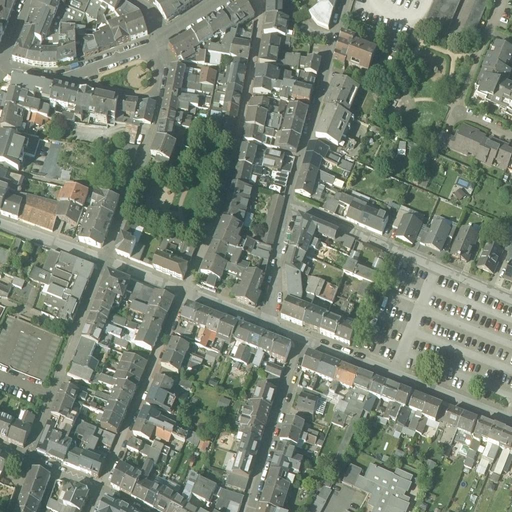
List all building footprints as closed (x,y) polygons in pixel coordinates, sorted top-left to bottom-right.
[(0,0),(0,16),(10,18),(16,0),(0,0)] [(58,5),(46,0),(37,0),(33,13),(25,31),(38,34),(35,42),(35,43),(41,45),(43,41),(43,40),(58,5)] [(46,0),(58,5),(64,8),(67,3),(65,2),(66,0),(46,0)] [(64,8),(85,17),(85,16),(92,0),(66,0),(65,2),(67,3),(64,8)] [(92,0),(85,16),(92,20),(98,9),(94,7),(97,3),(92,0)] [(122,2),(118,0),(107,0),(103,7),(107,9),(114,14),(122,2)] [(164,0),(165,0),(155,6),(165,21),(168,22),(185,11),(177,0),(164,0)] [(177,0),(185,11),(199,2),(197,0),(177,0)] [(271,0),(267,0),(267,18),(282,21),(282,0),(276,0),(273,2),(271,0)] [(320,7),(311,14),(319,24),(329,28),(333,12),(324,0),(321,0),(318,3),(320,7)] [(324,0),(333,12),(336,0),(324,0)] [(435,0),(422,30),(445,38),(461,0),(435,0)] [(476,0),(458,42),(470,46),(489,0),(476,0)] [(114,14),(123,24),(141,17),(139,13),(122,2),(114,14)] [(244,2),(229,12),(239,27),(254,17),(244,2)] [(98,9),(92,20),(97,22),(98,14),(103,7),(97,3),(94,7),(98,9)] [(52,40),(53,46),(55,46),(60,45),(60,40),(60,29),(76,30),(76,31),(79,31),(82,25),(83,22),(85,17),(64,8),(58,5),(43,40),(46,41),(52,40)] [(103,7),(98,14),(103,17),(106,13),(105,12),(107,9),(103,7)] [(228,12),(222,16),(232,31),(239,27),(229,12),(228,12)] [(104,18),(103,17),(98,14),(97,22),(96,28),(106,24),(104,18)] [(328,31),(329,28),(319,24),(311,14),(309,15),(317,26),(328,31)] [(0,34),(3,35),(10,18),(0,16),(0,34)] [(222,16),(216,21),(226,35),(231,32),(232,31),(222,16)] [(147,35),(141,17),(123,24),(130,42),(144,37),(144,36),(147,35)] [(288,22),(282,21),(267,18),(264,35),(277,38),(285,39),(288,22)] [(225,40),(226,35),(216,21),(216,20),(211,23),(205,27),(212,41),(220,36),(222,39),(225,40)] [(108,29),(109,31),(115,47),(130,42),(123,24),(108,29)] [(199,48),(212,41),(205,27),(191,35),(199,48)] [(240,45),(243,34),(239,27),(237,34),(234,44),(240,45)] [(60,29),(60,40),(76,41),(76,30),(76,31),(76,30),(60,29)] [(85,58),(98,54),(94,41),(91,41),(86,41),(86,38),(86,31),(79,31),(76,31),(76,30),(76,41),(76,47),(80,46),(85,58)] [(13,61),(27,65),(32,52),(35,42),(38,34),(25,31),(19,47),(13,61)] [(91,41),(94,41),(95,41),(96,33),(96,32),(90,32),(86,31),(86,38),(92,38),(91,41)] [(98,54),(115,47),(109,31),(100,35),(101,39),(95,41),(94,41),(98,54)] [(230,59),(234,44),(237,34),(231,32),(226,35),(225,40),(221,51),(220,57),(221,58),(230,59)] [(240,45),(250,47),(250,44),(251,35),(243,34),(240,45)] [(180,59),(182,63),(192,58),(194,57),(192,52),(197,49),(199,48),(191,35),(169,48),(177,61),(180,59)] [(346,67),(368,75),(376,53),(354,45),(355,41),(342,36),(333,66),(344,71),(346,67)] [(76,47),(76,41),(60,40),(60,45),(60,47),(60,52),(57,68),(63,66),(76,61),(76,47)] [(263,40),(261,52),(278,55),(280,44),(280,43),(276,43),(263,40)] [(206,55),(208,55),(210,48),(212,41),(199,48),(199,54),(206,55)] [(32,52),(39,52),(41,45),(35,43),(35,42),(32,52)] [(240,45),(234,44),(230,59),(247,61),(250,47),(240,45)] [(488,98),(493,100),(498,90),(501,91),(503,85),(504,85),(505,83),(507,84),(511,74),(505,72),(508,66),(509,67),(509,65),(511,59),(511,52),(496,46),(493,53),(496,54),(494,59),(488,56),(482,71),(483,71),(475,90),(478,92),(476,97),(487,102),(488,98)] [(195,65),(204,66),(205,59),(205,58),(206,55),(199,54),(199,48),(197,49),(197,54),(195,65)] [(211,56),(220,57),(221,51),(219,50),(218,48),(216,49),(210,48),(208,55),(211,56)] [(47,68),(57,68),(60,52),(50,52),(39,52),(32,52),(27,65),(32,66),(47,68)] [(276,66),(278,55),(261,52),(259,63),(276,66)] [(300,56),(285,55),(284,67),(297,70),(299,59),(300,56)] [(211,67),(219,68),(221,58),(220,57),(211,56),(210,67),(211,67)] [(232,69),(246,71),(247,62),(234,60),(232,69)] [(304,74),(316,77),(321,62),(308,61),(304,74)] [(169,81),(182,85),(184,77),(185,71),(177,69),(171,69),(169,81)] [(229,81),(228,87),(242,90),(245,74),(246,72),(246,71),(232,69),(231,70),(231,71),(229,81)] [(257,70),(255,82),(273,85),(277,86),(279,74),(257,70)] [(202,87),(206,88),(213,89),(216,75),(204,73),(202,87)] [(283,87),(288,87),(289,79),(290,75),(279,73),(279,74),(277,86),(283,87)] [(316,80),(303,77),(303,76),(299,89),(312,93),(316,80)] [(196,79),(184,77),(182,85),(195,86),(196,79)] [(217,88),(215,94),(213,105),(218,106),(219,106),(221,98),(226,99),(226,96),(228,87),(229,81),(223,81),(223,78),(218,77),(217,86),(223,86),(222,89),(217,88)] [(298,81),(289,79),(288,87),(295,88),(296,89),(298,81)] [(12,81),(10,95),(29,99),(34,101),(35,95),(36,94),(38,84),(15,80),(13,81),(12,81)] [(169,81),(167,92),(180,95),(181,90),(182,85),(169,81)] [(324,107),(328,109),(347,117),(349,113),(348,111),(349,108),(351,108),(353,104),(352,101),(357,90),(336,81),(324,107)] [(271,94),(271,92),(273,85),(255,82),(253,93),(268,96),(270,97),(271,94)] [(42,102),(51,104),(55,88),(38,84),(36,94),(44,96),(43,97),(42,102)] [(195,86),(182,85),(181,90),(187,91),(187,93),(200,94),(201,87),(195,86)] [(277,86),(273,85),(271,92),(279,93),(282,94),(283,87),(277,86)] [(511,88),(504,85),(503,85),(501,91),(498,90),(493,100),(492,102),(500,106),(500,107),(506,110),(511,112),(511,88)] [(228,87),(226,96),(240,99),(242,90),(228,87)] [(283,87),(282,94),(280,103),(286,104),(294,106),(295,101),(292,101),(295,88),(288,87),(283,87)] [(63,109),(65,110),(69,92),(55,88),(51,104),(51,105),(51,106),(56,107),(63,109)] [(212,96),(213,89),(206,88),(205,95),(212,96)] [(309,105),(312,93),(299,89),(296,89),(295,88),(292,101),(295,101),(309,105)] [(81,94),(69,92),(65,110),(68,111),(69,110),(77,112),(81,94)] [(165,104),(178,107),(180,95),(167,92),(165,104)] [(83,114),(90,115),(94,97),(81,94),(77,112),(76,117),(75,121),(81,123),(83,114)] [(270,97),(268,96),(267,101),(278,102),(279,96),(271,94),(270,97)] [(10,95),(6,111),(25,116),(30,117),(47,121),(50,112),(27,107),(29,99),(10,95)] [(185,96),(180,95),(178,107),(189,108),(197,110),(198,103),(185,101),(185,96)] [(226,99),(224,107),(238,110),(240,99),(226,96),(226,99)] [(96,123),(103,125),(108,100),(94,97),(90,115),(97,117),(96,123)] [(109,120),(115,121),(116,115),(119,103),(108,100),(103,125),(107,126),(109,120)] [(119,103),(116,115),(123,116),(131,117),(135,117),(136,111),(138,103),(119,101),(119,103)] [(249,113),(267,116),(268,109),(269,105),(251,102),(249,113)] [(505,113),(506,110),(500,107),(500,106),(492,102),(491,106),(505,113)] [(282,119),(286,104),(280,103),(279,111),(277,118),(282,119)] [(140,112),(139,116),(153,118),(155,105),(142,104),(140,112)] [(163,115),(176,117),(178,107),(165,104),(163,115)] [(52,123),(61,125),(63,115),(61,115),(60,117),(55,115),(56,107),(51,106),(50,112),(47,121),(48,121),(52,123)] [(189,108),(178,107),(176,117),(182,118),(186,119),(186,115),(188,115),(189,108)] [(223,112),(223,116),(237,118),(238,110),(224,107),(223,112)] [(283,133),(300,137),(304,125),(307,111),(290,108),(286,121),(283,133)] [(279,111),(268,109),(267,116),(277,118),(279,111)] [(354,120),(347,117),(328,109),(316,138),(338,148),(342,138),(346,139),(354,120)] [(1,132),(20,137),(25,116),(6,111),(1,132)] [(274,134),(278,135),(279,132),(282,119),(277,118),(267,116),(249,113),(246,128),(264,132),(274,134)] [(210,122),(213,122),(214,118),(222,120),(223,116),(212,114),(210,122)] [(73,126),(75,121),(76,117),(73,117),(72,119),(66,118),(66,116),(63,115),(61,125),(73,126)] [(114,125),(132,128),(135,117),(131,117),(131,122),(123,121),(123,116),(116,115),(115,121),(114,125)] [(161,125),(174,127),(176,117),(163,115),(161,125)] [(30,117),(25,116),(20,137),(25,138),(28,127),(30,117)] [(150,127),(153,118),(139,116),(137,124),(140,125),(150,127)] [(237,118),(223,116),(222,120),(221,124),(235,127),(237,118)] [(47,121),(30,117),(28,127),(45,131),(46,125),(47,121)] [(186,119),(182,118),(180,129),(189,130),(191,120),(186,119)] [(233,138),(235,127),(221,124),(219,136),(233,138)] [(174,128),(174,127),(161,125),(158,138),(171,143),(172,141),(174,128)] [(123,144),(134,147),(139,131),(127,127),(123,144)] [(469,153),(477,157),(483,142),(485,139),(478,136),(479,135),(462,127),(456,141),(454,145),(461,148),(459,152),(467,156),(469,153)] [(261,146),(263,138),(264,132),(246,128),(243,143),(261,146)] [(370,132),(379,136),(381,132),(371,128),(370,132)] [(1,132),(0,134),(0,136),(27,145),(24,155),(34,158),(40,142),(25,138),(20,137),(1,132)] [(272,141),(272,140),(274,134),(264,132),(263,138),(272,141)] [(436,145),(447,150),(448,148),(452,139),(440,134),(436,145)] [(0,166),(18,172),(24,155),(27,145),(0,136),(0,166)] [(300,140),(283,136),(281,142),(279,151),(296,154),(300,140)] [(172,141),(171,143),(158,138),(158,141),(171,146),(177,147),(181,148),(182,148),(183,142),(177,140),(177,142),(172,141)] [(456,141),(452,139),(448,148),(459,152),(461,148),(454,145),(456,141)] [(155,166),(167,171),(169,166),(170,166),(177,147),(171,146),(158,141),(151,159),(157,161),(155,166)] [(495,147),(483,142),(477,157),(476,159),(486,163),(489,157),(501,162),(502,162),(507,151),(508,149),(497,144),(495,147)] [(396,157),(405,157),(405,143),(397,143),(396,157)] [(322,162),(324,163),(327,156),(321,154),(322,150),(310,146),(306,157),(322,162)] [(139,150),(126,148),(124,162),(134,163),(139,150)] [(242,148),(238,165),(252,168),(256,151),(242,148)] [(506,170),(510,160),(511,156),(511,153),(507,151),(502,162),(501,162),(499,167),(500,167),(506,170)] [(266,170),(280,173),(282,167),(284,158),(266,153),(265,158),(263,169),(266,170)] [(340,162),(327,156),(324,163),(329,165),(337,169),(340,162)] [(256,169),(262,170),(263,169),(265,158),(259,157),(256,169)] [(306,157),(303,170),(318,174),(319,170),(322,162),(306,157)] [(337,169),(344,172),(349,174),(352,168),(340,162),(337,169)] [(251,174),(252,168),(238,165),(233,184),(248,188),(251,174)] [(289,176),(290,176),(292,169),(282,167),(280,173),(281,174),(289,176)] [(303,170),(299,181),(315,186),(316,181),(318,174),(303,170)] [(286,190),(289,176),(281,174),(277,173),(274,188),(286,190)] [(334,181),(318,174),(316,181),(332,188),(333,186),(334,181)] [(22,180),(7,177),(2,191),(6,192),(16,195),(22,180)] [(310,200),(312,195),(313,191),(315,186),(299,181),(295,195),(310,200)] [(233,186),(230,199),(249,204),(252,192),(233,186)] [(315,186),(313,191),(316,192),(314,196),(321,198),(324,190),(315,186)] [(82,211),(83,211),(84,207),(89,195),(66,190),(61,205),(62,206),(62,205),(82,211)] [(453,196),(459,201),(463,196),(457,191),(453,196)] [(19,196),(17,202),(22,204),(25,205),(27,197),(19,196)] [(18,221),(52,233),(57,221),(62,206),(61,205),(27,197),(25,205),(22,204),(18,221)] [(97,197),(92,209),(95,208),(96,206),(94,205),(96,201),(99,203),(101,197),(97,197)] [(119,202),(101,197),(99,203),(98,206),(95,215),(98,216),(113,219),(119,202)] [(273,197),(272,203),(283,206),(284,200),(274,198),(273,197)] [(339,204),(352,210),(353,207),(355,203),(342,197),(339,204)] [(18,221),(22,204),(17,202),(6,199),(1,215),(18,221)] [(230,199),(227,211),(246,216),(249,204),(230,199)] [(323,211),(334,216),(338,206),(327,201),(323,211)] [(272,203),(270,209),(281,211),(283,206),(272,203)] [(355,203),(353,207),(365,212),(367,208),(355,203)] [(77,228),(82,211),(62,205),(62,206),(57,221),(77,228)] [(95,215),(98,206),(96,206),(95,208),(92,209),(84,207),(83,211),(90,213),(79,243),(99,250),(100,250),(102,249),(102,248),(105,242),(95,238),(94,236),(91,235),(94,227),(89,225),(92,218),(93,214),(95,215)] [(347,222),(359,227),(365,212),(353,207),(352,210),(347,222)] [(270,209),(269,214),(280,217),(281,211),(270,209)] [(227,211),(224,222),(242,230),(246,216),(227,211)] [(388,221),(365,212),(359,227),(382,237),(388,221)] [(392,229),(399,232),(404,219),(406,220),(408,216),(400,213),(392,229)] [(408,216),(406,220),(421,226),(424,219),(409,213),(408,216)] [(269,214),(268,220),(278,222),(280,217),(269,214)] [(95,238),(105,242),(113,219),(98,216),(97,220),(92,218),(89,225),(94,227),(91,235),(94,236),(95,238)] [(313,243),(315,238),(316,235),(319,236),(335,243),(338,235),(300,219),(299,220),(295,236),(313,243)] [(418,232),(421,226),(406,220),(404,219),(399,232),(396,240),(412,247),(414,243),(418,232)] [(268,220),(266,225),(277,228),(278,222),(268,220)] [(475,244),(480,247),(491,222),(485,220),(477,237),(478,238),(475,244)] [(224,222),(217,237),(232,243),(236,245),(238,243),(243,230),(242,230),(224,222)] [(127,225),(122,239),(132,242),(137,228),(127,225)] [(266,225),(265,231),(276,233),(277,228),(266,225)] [(425,247),(440,253),(446,238),(449,231),(434,225),(429,236),(425,247)] [(446,238),(452,240),(456,229),(451,227),(449,231),(446,238)] [(460,262),(466,265),(475,244),(478,238),(477,237),(471,235),(472,233),(470,232),(469,233),(462,230),(451,258),(452,259),(452,258),(459,261),(458,262),(460,263),(460,262)] [(265,231),(263,236),(274,239),(276,233),(265,231)] [(414,243),(419,245),(424,234),(418,232),(414,243)] [(429,236),(424,234),(419,245),(425,248),(425,247),(429,236)] [(333,245),(350,252),(354,242),(338,235),(335,243),(333,245)] [(263,236),(262,242),(273,244),(274,239),(263,236)] [(326,249),(313,243),(295,236),(290,253),(306,260),(311,262),(315,253),(323,256),(326,249)] [(228,252),(229,252),(232,243),(217,237),(214,246),(228,252)] [(117,257),(130,262),(136,246),(131,245),(132,242),(122,239),(116,254),(117,257)] [(158,259),(187,270),(196,250),(165,239),(158,259)] [(502,252),(508,254),(511,249),(511,245),(511,241),(508,239),(502,252)] [(11,255),(16,257),(21,243),(15,240),(10,254),(11,255)] [(271,250),(273,244),(262,242),(261,247),(271,250)] [(236,245),(232,243),(229,252),(236,254),(243,256),(247,247),(238,243),(236,245)] [(248,244),(247,247),(243,256),(254,260),(259,262),(261,255),(256,254),(256,256),(253,255),(255,247),(248,244)] [(143,249),(136,246),(130,262),(138,265),(143,249)] [(208,260),(223,266),(226,258),(228,252),(214,246),(208,260)] [(477,269),(493,276),(502,254),(487,248),(477,269)] [(263,249),(261,255),(259,262),(268,264),(271,252),(263,249)] [(0,263),(6,266),(7,266),(11,255),(10,254),(0,250),(0,263)] [(228,252),(226,258),(233,261),(236,254),(229,252),(228,252)] [(302,269),(306,260),(290,253),(285,270),(300,276),(303,277),(305,270),(302,269)] [(349,264),(355,266),(358,255),(352,253),(349,264)] [(53,279),(58,267),(61,258),(51,254),(43,275),(53,279)] [(243,256),(236,254),(233,261),(230,269),(248,275),(250,270),(254,260),(243,256)] [(78,264),(61,258),(58,267),(75,273),(78,264)] [(153,271),(182,282),(187,270),(158,259),(153,271)] [(220,284),(224,274),(226,268),(223,266),(208,260),(201,276),(204,278),(217,283),(220,284)] [(265,275),(268,264),(259,262),(254,260),(250,270),(265,275)] [(94,270),(78,264),(75,273),(90,279),(94,270)] [(503,281),(511,284),(511,265),(510,264),(510,265),(503,281)] [(374,287),(377,279),(356,271),(357,268),(356,268),(348,265),(344,275),(364,283),(374,287)] [(357,266),(356,268),(357,268),(356,271),(377,279),(378,275),(357,266)] [(55,291),(66,295),(75,273),(58,267),(53,279),(43,275),(35,271),(30,281),(49,289),(49,288),(51,289),(55,291)] [(236,283),(238,284),(244,286),(248,275),(230,269),(226,268),(224,274),(238,279),(236,283)] [(301,281),(300,276),(285,270),(288,303),(299,307),(300,299),(302,299),(301,281)] [(66,295),(55,291),(51,300),(68,307),(70,302),(80,307),(82,301),(90,279),(75,273),(66,295)] [(264,280),(248,275),(244,286),(238,284),(233,297),(239,299),(237,302),(237,303),(255,310),(260,297),(258,297),(260,292),(259,292),(264,280)] [(121,302),(123,302),(126,294),(130,285),(108,276),(101,295),(121,302)] [(301,281),(308,284),(310,280),(307,279),(303,277),(300,276),(301,281)] [(214,291),(217,283),(204,278),(201,286),(214,291)] [(12,287),(22,291),(25,283),(15,279),(15,280),(12,287)] [(310,311),(314,299),(320,284),(310,280),(308,284),(307,287),(311,288),(304,304),(305,304),(303,309),(310,311)] [(357,299),(367,303),(374,287),(364,283),(357,299)] [(337,291),(320,284),(314,299),(332,306),(337,291)] [(130,285),(126,294),(133,296),(129,305),(133,306),(136,308),(143,290),(130,285)] [(0,298),(1,299),(7,300),(10,294),(10,293),(0,288),(0,298)] [(48,299),(51,300),(55,291),(51,289),(49,288),(49,289),(47,299),(48,299)] [(156,295),(143,290),(136,308),(144,310),(146,304),(151,307),(156,295)] [(101,295),(95,308),(112,313),(114,307),(119,309),(121,302),(101,295)] [(149,312),(151,313),(167,318),(174,302),(156,295),(151,307),(149,312)] [(45,307),(60,313),(65,315),(68,307),(51,300),(48,299),(45,307)] [(70,302),(68,307),(65,315),(61,324),(68,326),(69,324),(72,325),(80,307),(70,302)] [(303,309),(299,307),(288,303),(281,321),(303,329),(308,331),(315,313),(310,311),(303,309)] [(341,325),(343,321),(346,313),(349,305),(346,304),(343,310),(342,310),(337,323),(341,325)] [(136,308),(133,306),(131,313),(146,319),(147,316),(149,317),(151,313),(149,312),(144,310),(136,308)] [(95,308),(91,318),(108,324),(110,318),(112,313),(95,308)] [(190,327),(194,328),(200,313),(188,308),(181,323),(190,327)] [(61,324),(65,315),(60,313),(57,322),(61,324)] [(162,329),(167,318),(151,313),(149,317),(146,323),(162,329)] [(200,331),(206,333),(212,317),(200,313),(194,328),(200,331)] [(327,318),(315,313),(308,331),(320,336),(326,319),(327,318)] [(210,335),(218,338),(225,322),(212,317),(206,333),(210,335)] [(87,330),(103,336),(105,329),(108,324),(91,318),(87,330)] [(117,327),(124,330),(126,324),(110,318),(108,324),(117,327)] [(337,323),(326,319),(320,336),(335,341),(341,325),(337,323)] [(232,344),(236,345),(242,329),(225,323),(225,322),(218,338),(217,341),(224,344),(231,347),(232,344)] [(161,331),(162,329),(146,323),(145,325),(161,331)] [(115,333),(117,327),(108,324),(105,329),(115,333)] [(141,329),(126,324),(124,330),(141,336),(143,332),(140,331),(141,329)] [(156,342),(161,331),(145,325),(143,332),(141,336),(156,342)] [(356,331),(341,325),(335,341),(349,347),(350,347),(356,331)] [(186,335),(191,337),(194,328),(190,327),(189,329),(188,329),(186,335)] [(115,333),(105,329),(103,336),(113,339),(120,342),(122,335),(115,333)] [(243,348),(247,349),(253,334),(242,329),(236,345),(243,348)] [(87,330),(82,342),(96,347),(98,348),(103,336),(87,330)] [(176,336),(189,341),(191,337),(186,335),(178,331),(176,336)] [(195,344),(201,346),(206,333),(200,331),(195,344)] [(210,335),(206,333),(201,346),(207,348),(208,344),(211,337),(209,337),(210,335)] [(254,352),(259,354),(265,338),(253,334),(247,349),(251,351),(254,352)] [(141,336),(136,335),(131,346),(136,348),(141,336)] [(113,339),(103,336),(98,348),(108,351),(111,345),(113,339)] [(141,336),(136,348),(151,353),(156,342),(141,336)] [(173,343),(185,347),(186,343),(174,338),(173,343)] [(263,356),(271,359),(276,343),(265,338),(259,354),(263,356)] [(120,342),(113,339),(111,345),(117,348),(126,351),(128,345),(120,342)] [(223,346),(224,344),(217,341),(215,347),(212,353),(218,357),(220,357),(224,347),(223,346)] [(72,368),(85,373),(90,362),(96,347),(82,342),(72,368)] [(167,356),(184,363),(186,358),(189,349),(185,347),(173,343),(167,356)] [(291,348),(276,343),(271,359),(285,365),(291,348)] [(200,348),(206,351),(212,353),(215,347),(208,344),(207,348),(201,346),(200,348)] [(235,363),(241,366),(247,349),(243,348),(242,350),(240,349),(235,363)] [(251,351),(247,349),(241,366),(247,368),(252,354),(250,353),(251,351)] [(203,359),(208,361),(212,353),(206,351),(203,359)] [(212,353),(208,361),(207,364),(204,370),(211,372),(215,363),(218,357),(212,353)] [(263,356),(259,354),(255,363),(253,370),(259,373),(264,359),(262,358),(263,356)] [(306,375),(316,379),(323,361),(308,355),(302,373),(306,375)] [(181,368),(184,363),(167,356),(162,369),(172,374),(178,376),(181,368)] [(128,358),(124,367),(143,374),(147,365),(128,358)] [(195,360),(186,358),(184,363),(193,366),(195,360)] [(317,379),(333,386),(340,368),(323,361),(316,379),(317,379)] [(99,365),(90,362),(85,373),(94,376),(99,365)] [(198,368),(193,366),(184,363),(181,368),(196,372),(198,368)] [(124,367),(120,376),(139,383),(143,374),(124,367)] [(265,375),(269,377),(280,381),(283,372),(268,367),(265,375)] [(72,368),(68,376),(93,385),(96,377),(94,376),(85,373),(72,368)] [(338,388),(349,392),(356,374),(340,368),(333,386),(338,388)] [(162,369),(159,375),(157,379),(164,382),(166,377),(171,378),(172,374),(162,369)] [(359,375),(356,374),(349,392),(351,393),(359,375)] [(317,383),(317,379),(316,379),(306,375),(304,380),(309,382),(310,384),(307,392),(312,394),(317,383)] [(351,393),(370,397),(376,382),(359,375),(351,393)] [(92,388),(93,385),(68,376),(67,378),(76,382),(92,388)] [(120,376),(117,385),(119,385),(136,392),(139,383),(120,376)] [(276,393),(280,381),(269,377),(265,390),(276,393)] [(63,389),(72,392),(76,382),(67,378),(63,389)] [(114,389),(117,390),(119,385),(117,385),(114,384),(102,379),(99,385),(113,390),(114,390),(114,389)] [(152,392),(168,399),(170,394),(174,386),(164,382),(157,379),(152,392)] [(376,400),(380,401),(387,386),(376,382),(370,397),(376,400)] [(117,390),(114,396),(131,402),(136,392),(119,385),(117,390)] [(334,398),(338,388),(333,386),(329,396),(334,398)] [(380,401),(383,402),(389,387),(387,386),(380,401)] [(390,405),(395,407),(401,392),(389,387),(383,402),(390,405)] [(240,438),(244,439),(250,441),(254,427),(265,430),(266,425),(256,422),(260,407),(271,411),(271,410),(276,393),(265,390),(259,388),(254,405),(248,403),(245,412),(244,411),(239,429),(240,429),(238,437),(240,438)] [(63,389),(60,397),(75,402),(77,398),(78,394),(72,392),(63,389)] [(317,404),(320,405),(322,398),(312,394),(307,392),(303,390),(301,397),(315,401),(318,402),(317,404)] [(174,408),(176,403),(168,399),(152,392),(146,405),(171,416),(174,408)] [(411,396),(401,392),(395,407),(401,409),(405,411),(405,410),(411,396)] [(173,395),(170,394),(168,399),(176,403),(184,406),(187,399),(174,393),(173,395)] [(339,471),(363,414),(370,397),(351,393),(346,407),(344,406),(339,404),(339,405),(331,425),(343,430),(347,420),(353,422),(347,436),(336,462),(334,461),(331,468),(339,471)] [(79,401),(92,406),(94,401),(78,394),(77,398),(79,399),(79,401)] [(94,401),(110,406),(111,402),(109,401),(110,399),(96,394),(94,401)] [(111,402),(110,406),(126,413),(131,402),(114,396),(111,402)] [(411,396),(405,410),(409,412),(415,397),(411,396)] [(60,397),(59,399),(74,405),(75,402),(60,397)] [(313,417),(314,415),(317,404),(318,402),(315,401),(301,397),(296,412),(313,417)] [(376,400),(370,397),(363,414),(369,416),(376,400)] [(410,413),(415,415),(422,417),(428,403),(415,397),(409,412),(410,413)] [(61,422),(66,424),(67,424),(69,419),(70,415),(74,405),(59,399),(52,418),(53,418),(61,422)] [(231,404),(221,400),(216,410),(226,415),(231,404)] [(442,408),(428,403),(422,417),(422,419),(427,421),(435,424),(442,408)] [(320,405),(317,404),(314,415),(322,418),(326,406),(320,405)] [(401,409),(395,407),(390,405),(383,422),(388,424),(389,422),(395,424),(401,409)] [(105,417),(106,418),(122,424),(126,413),(110,406),(107,412),(105,417)] [(256,422),(266,425),(269,414),(271,411),(260,407),(256,422)] [(435,424),(440,426),(446,410),(442,408),(435,424)] [(96,414),(105,417),(107,412),(98,409),(96,414)] [(410,413),(409,412),(405,410),(405,411),(398,427),(404,430),(410,413)] [(450,411),(446,410),(440,426),(437,433),(440,434),(443,428),(450,411)] [(138,423),(155,430),(158,424),(160,418),(144,411),(138,423)] [(450,411),(443,428),(452,431),(457,433),(464,417),(450,411)] [(105,417),(96,414),(95,413),(93,420),(101,423),(102,421),(104,422),(106,418),(105,417)] [(0,439),(5,441),(24,449),(31,430),(35,419),(26,415),(24,419),(21,417),(18,425),(7,421),(6,423),(1,421),(2,419),(0,417),(0,439)] [(422,419),(422,417),(415,415),(408,432),(415,435),(422,419)] [(464,417),(457,433),(470,438),(472,433),(477,422),(464,417)] [(45,457),(46,457),(54,439),(54,438),(59,428),(51,424),(53,418),(52,418),(45,435),(41,445),(38,454),(45,457)] [(117,435),(122,424),(106,418),(104,422),(101,429),(117,435)] [(76,422),(69,419),(67,424),(66,424),(66,425),(74,428),(75,427),(77,422),(76,422)] [(422,419),(415,435),(421,437),(427,421),(422,419)] [(284,431),(301,437),(303,432),(304,426),(287,421),(284,431)] [(46,457),(60,463),(67,444),(62,442),(67,430),(73,432),(74,428),(66,425),(66,424),(61,422),(59,428),(54,438),(54,439),(46,457)] [(72,434),(84,439),(89,427),(77,422),(75,427),(74,428),(73,432),(72,434)] [(472,433),(476,435),(481,424),(477,422),(472,433)] [(152,437),(155,430),(138,423),(133,436),(149,443),(152,437)] [(161,423),(158,424),(155,430),(172,438),(175,431),(175,430),(161,423)] [(480,442),(485,444),(492,428),(481,424),(476,435),(474,440),(480,442)] [(82,444),(89,447),(92,440),(97,430),(89,427),(84,439),(82,444)] [(250,441),(260,444),(265,430),(254,427),(250,441)] [(446,448),(446,447),(452,431),(443,428),(440,434),(442,435),(438,445),(446,448)] [(485,444),(487,445),(494,429),(492,428),(485,444)] [(494,448),(498,449),(505,433),(494,429),(487,445),(494,448)] [(152,437),(169,444),(172,438),(155,430),(152,437)] [(172,438),(185,444),(186,443),(188,437),(175,431),(172,438)] [(297,450),(299,443),(301,437),(284,431),(280,444),(297,450)] [(457,433),(452,431),(446,447),(451,449),(452,444),(457,433)] [(318,437),(303,432),(301,437),(316,442),(318,437)] [(100,444),(112,449),(116,438),(108,435),(105,433),(100,444)] [(190,433),(188,437),(186,443),(197,449),(201,439),(190,433)] [(470,451),(474,440),(476,435),(472,433),(470,438),(457,433),(452,444),(470,451)] [(498,449),(505,452),(510,454),(511,447),(511,435),(505,433),(498,449)] [(316,442),(301,437),(299,443),(305,446),(306,444),(314,447),(316,442)] [(250,441),(244,439),(242,446),(239,457),(255,462),(260,444),(250,441)] [(89,447),(85,456),(91,458),(98,443),(92,440),(89,447)] [(470,451),(468,456),(474,458),(480,442),(474,440),(470,451)] [(210,444),(202,441),(197,451),(204,454),(206,450),(207,450),(210,444)] [(127,451),(139,456),(139,455),(142,447),(131,442),(127,451)] [(72,445),(67,444),(60,463),(64,465),(71,449),(72,445)] [(85,456),(89,447),(82,444),(79,453),(85,456)] [(153,448),(152,451),(152,452),(160,456),(163,457),(167,459),(170,452),(155,445),(153,448)] [(149,459),(152,452),(152,451),(142,447),(139,455),(149,459)] [(442,456),(447,458),(450,449),(451,449),(446,447),(446,448),(442,456)] [(275,461),(291,466),(293,460),(295,454),(279,448),(275,461)] [(492,465),(498,449),(494,448),(493,450),(491,449),(487,460),(486,463),(492,465)] [(64,465),(79,471),(85,456),(79,453),(74,451),(71,449),(64,465)] [(142,478),(140,482),(146,485),(153,467),(155,468),(160,456),(152,452),(149,459),(145,467),(143,473),(141,478),(142,478)] [(509,456),(510,454),(505,452),(504,454),(503,454),(498,464),(504,467),(509,456)] [(0,480),(11,459),(0,453),(0,480)] [(79,471),(91,476),(97,461),(91,458),(85,456),(79,471)] [(511,457),(509,456),(504,467),(503,470),(502,473),(506,475),(507,471),(511,459),(511,457)] [(249,481),(255,462),(239,457),(238,459),(233,476),(235,477),(249,481)] [(230,475),(233,476),(238,459),(234,458),(232,465),(230,464),(227,474),(230,475)] [(291,466),(301,469),(302,466),(303,463),(293,460),(291,466)] [(105,464),(97,461),(91,476),(98,479),(105,464)] [(288,478),(289,473),(291,466),(275,461),(271,472),(271,473),(288,478)] [(424,472),(431,475),(435,466),(428,463),(424,472)] [(129,464),(126,470),(131,473),(134,468),(134,466),(129,464)] [(500,478),(502,473),(503,470),(504,467),(498,464),(497,467),(494,475),(500,478)] [(301,469),(291,466),(289,473),(299,476),(300,472),(301,469)] [(396,471),(394,477),(370,466),(364,480),(359,478),(361,472),(350,467),(343,485),(353,489),(371,497),(367,507),(374,510),(372,511),(404,511),(410,501),(404,498),(413,478),(396,471)] [(121,493),(131,473),(126,470),(120,467),(112,486),(113,489),(121,493)] [(143,473),(136,469),(134,474),(141,478),(143,473)] [(31,470),(21,498),(40,505),(50,477),(31,470)] [(121,493),(131,499),(140,482),(142,478),(141,478),(134,474),(131,473),(121,493)] [(155,487),(158,479),(160,475),(156,473),(152,482),(151,482),(149,486),(154,489),(155,487)] [(271,511),(282,511),(286,500),(288,500),(295,480),(288,478),(271,473),(265,492),(260,508),(271,511)] [(232,489),(235,477),(233,476),(230,475),(225,487),(232,489)] [(232,489),(245,493),(249,481),(235,477),(232,489)] [(158,479),(155,487),(154,489),(145,506),(154,511),(164,492),(167,483),(158,479)] [(182,501),(188,505),(191,497),(199,481),(199,480),(196,479),(193,481),(191,480),(190,483),(188,489),(187,489),(182,501)] [(199,481),(191,497),(205,503),(206,503),(209,505),(213,496),(217,489),(199,481)] [(131,499),(145,506),(154,489),(149,486),(146,485),(140,482),(131,499)] [(168,482),(167,483),(164,492),(167,493),(177,498),(181,489),(168,482)] [(62,503),(65,504),(66,503),(73,486),(66,484),(59,501),(62,503)] [(73,486),(66,503),(73,506),(80,490),(73,486)] [(220,500),(223,492),(217,489),(213,496),(220,500)] [(87,493),(80,490),(73,506),(66,503),(65,504),(64,508),(74,511),(81,511),(88,496),(87,493)] [(155,511),(156,511),(157,511),(167,493),(164,492),(154,511),(155,511)] [(226,511),(230,503),(241,507),(244,498),(223,492),(220,500),(214,511),(226,511)] [(157,511),(169,511),(177,498),(167,493),(157,511)] [(21,498),(17,510),(21,511),(37,511),(40,505),(21,498)] [(169,511),(184,511),(186,508),(188,505),(182,501),(177,498),(169,511)] [(307,511),(321,511),(326,503),(315,498),(307,511)] [(124,511),(125,511),(106,500),(100,511),(124,511)] [(54,511),(62,511),(64,508),(65,504),(62,503),(59,501),(58,505),(50,501),(47,508),(54,511)] [(206,503),(205,503),(201,511),(208,511),(211,506),(209,505),(206,503)] [(239,511),(241,507),(230,503),(226,511),(239,511)]
